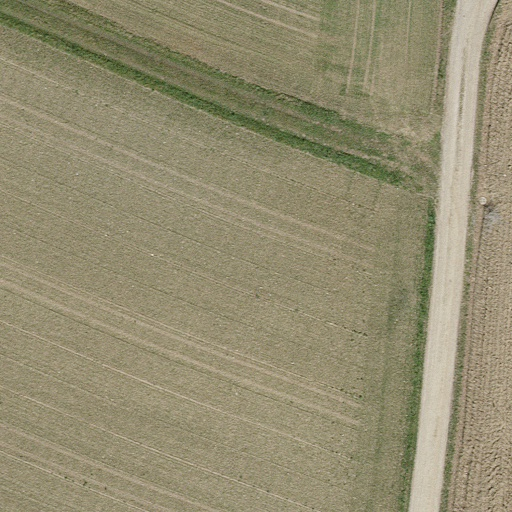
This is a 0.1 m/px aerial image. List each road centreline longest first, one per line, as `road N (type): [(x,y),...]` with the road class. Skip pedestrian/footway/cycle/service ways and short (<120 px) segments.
road 1 (track): [(429,511),(467,0)]
road 2 (track): [(456,191),(0,11)]
